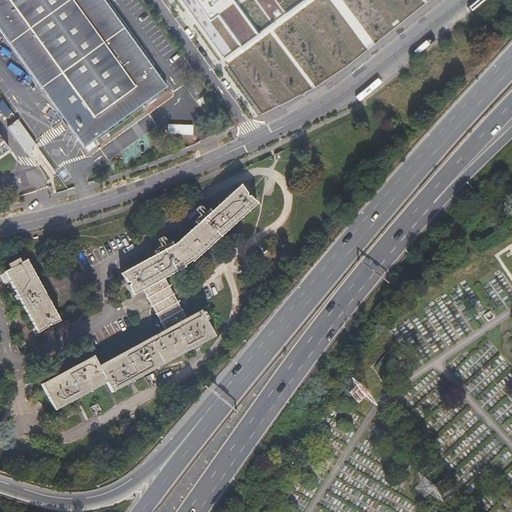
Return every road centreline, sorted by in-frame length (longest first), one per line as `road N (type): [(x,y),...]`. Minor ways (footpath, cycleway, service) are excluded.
road 1 (primary): [(511,65),(401,185),(218,411)]
road 2 (primary): [(191,511),(422,200)]
road 3 (unclassified): [(0,225),(151,186),(256,138)]
road 4 (motorway): [(218,411),(200,413),(146,474),(116,493),(62,501),(0,483)]
road 5 (unclassified): [(256,138),(350,88),(460,0)]
road 6 (residential): [(158,0),(256,138)]
road 7 (primary): [(422,200),(511,103)]
road 8 (primary): [(218,411),(140,511)]
